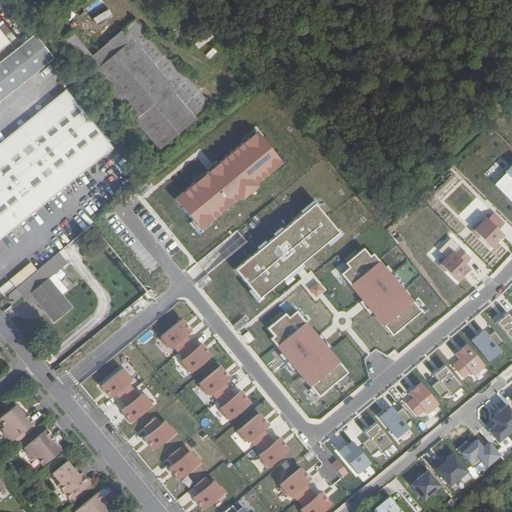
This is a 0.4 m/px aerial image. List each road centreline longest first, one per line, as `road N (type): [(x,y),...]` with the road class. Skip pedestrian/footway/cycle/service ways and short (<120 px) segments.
road 1 (residential): [(183,288),(306,430),(318,429),(511,266)]
road 2 (residential): [(499,381),(341,511)]
road 3 (residential): [(54,387),(183,288)]
road 4 (tertiary): [(54,387),(156,511)]
road 5 (unknown): [(72,255),(107,306),(54,355),(32,361)]
road 6 (unknown): [(0,273),(115,171)]
